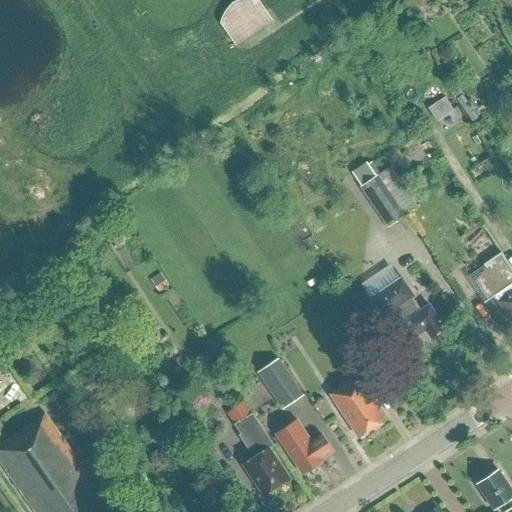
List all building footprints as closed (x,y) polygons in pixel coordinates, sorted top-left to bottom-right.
[(219,23),(234,45),(270,20),(255,0),(236,0),(229,4),(221,15),(219,23)] [(435,114),(455,100),(436,72),(416,86),(435,114)] [(384,228),(404,215),(414,209),(388,168),(358,187),(384,228)] [(511,269),(500,252),(483,264),(485,267),(474,280),(487,300),(483,302),(484,303),(495,296),(511,321),(511,269)] [(321,272),(313,277),(319,287),(327,282),(321,272)] [(416,313),(408,300),(414,296),(400,276),(365,299),(380,320),(383,318),(391,330),(400,324),(411,339),(425,330),(430,337),(444,328),(428,304),(416,313)] [(302,396),(287,372),(278,358),(255,373),(280,410),(302,396)] [(358,437),(386,418),(365,386),(358,375),(330,394),(337,405),(336,405),(358,437)] [(263,392),(246,402),(252,412),(269,403),(263,392)] [(64,397),(56,403),(62,412),(71,405),(64,397)] [(289,479),(268,448),(272,445),(250,413),(249,414),(241,403),(225,413),(239,434),(237,435),(252,458),(242,464),(263,495),(267,493),(270,495),(275,492),(275,488),(289,479)] [(103,461),(86,473),(44,413),(0,444),(0,461),(35,511),(112,511),(95,486),(112,474),(103,461)] [(321,459),(333,451),(321,434),(311,441),(297,420),(277,434),(303,473),(322,461),(321,459)] [(511,511),(511,505),(508,500),(511,497),(511,490),(498,469),(476,484),(493,510),(503,504),(507,510),(504,511),(511,511)]
